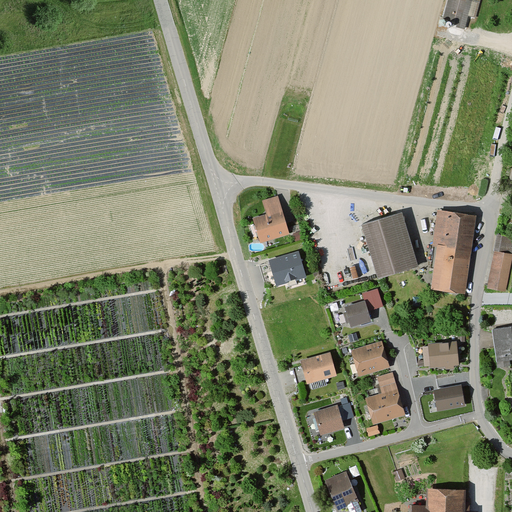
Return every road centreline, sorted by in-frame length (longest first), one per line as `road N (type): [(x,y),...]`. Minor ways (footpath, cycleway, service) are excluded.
road 1 (tertiary): [(214,183),(312,511)]
road 2 (residential): [(490,210),(263,181),(214,183)]
road 3 (residential): [(511,455),(483,423),(474,374),(474,308),(490,210)]
road 4 (tertiary): [(161,0),(214,183)]
